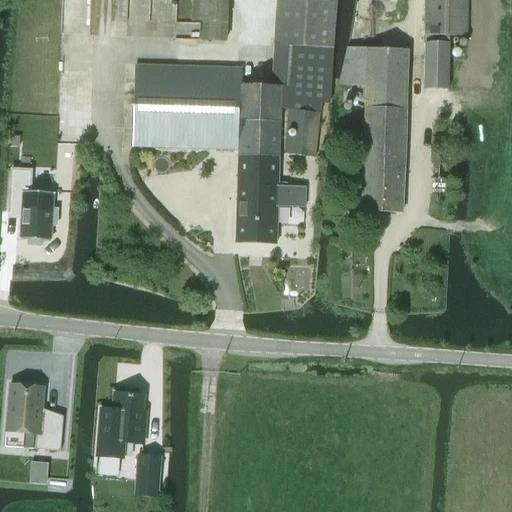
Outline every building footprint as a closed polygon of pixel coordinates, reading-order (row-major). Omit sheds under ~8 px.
[(136,67),(134,147),(238,150),(235,243),(276,245),(277,207),(305,208),(305,191),(300,191),(300,184),(297,184),(297,173),(278,173),(280,109),(289,110),(284,154),(315,157),(320,103),(329,104),(330,85),(334,33),(336,0),(276,0),(271,87),(241,86),(242,70),(136,67)] [(226,42),(226,38),(227,0),(192,0),(191,22),(202,22),(201,41),(226,42)] [(425,36),(449,37),(468,36),(468,0),(424,0),(424,36),(425,36)] [(450,43),(449,43),(449,37),(425,36),(425,43),(425,88),(449,89),(450,43)] [(347,48),(339,85),(366,86),(362,210),(402,212),(408,50),(347,48)] [(12,171),(9,216),(21,217),(19,241),(28,241),(27,246),(43,247),(43,240),(51,241),(52,226),(57,227),(58,210),(52,210),(53,194),(29,193),(31,172),(12,171)] [(11,384),(7,431),(25,432),(24,448),(61,451),(64,416),(42,414),(45,387),(11,384)] [(115,394),(114,421),(118,421),(117,441),(144,443),(145,430),(145,422),(142,421),(144,396),(137,395),(115,394)] [(139,456),(138,479),(151,480),(153,457),(139,456)]
